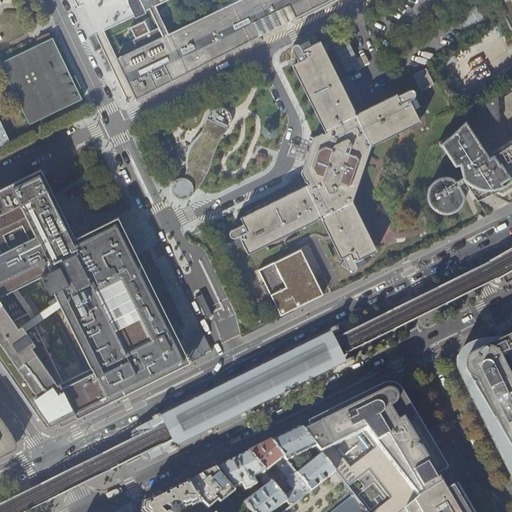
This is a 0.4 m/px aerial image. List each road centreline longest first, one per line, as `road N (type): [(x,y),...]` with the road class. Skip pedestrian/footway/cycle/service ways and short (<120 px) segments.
road 1 (primary): [(393,283),(59,450)]
road 2 (primary): [(112,495),(415,344)]
road 3 (residential): [(415,344),(499,511)]
